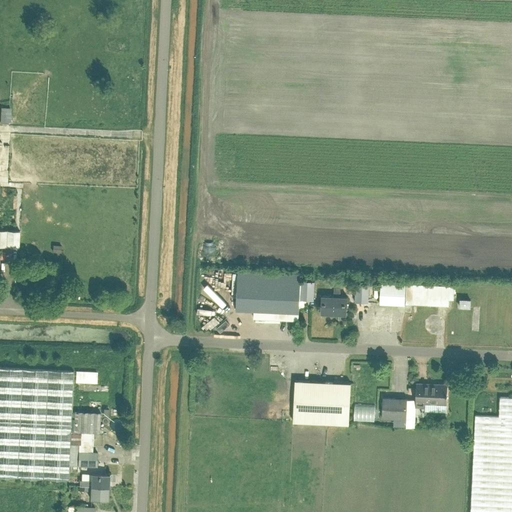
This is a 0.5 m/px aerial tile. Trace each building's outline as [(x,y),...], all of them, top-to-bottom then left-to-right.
[(0,120),(10,121),(10,106),(0,106),(0,120)] [(254,200),(254,211),(289,211),(289,201),(254,200)] [(0,246),(19,247),(20,235),(18,235),(18,231),(5,231),(0,230),(0,246)] [(282,319),(282,312),(298,312),(300,278),(300,273),(238,270),(236,309),(254,310),(253,317),(282,319)] [(313,300),(315,281),(301,280),(300,299),(313,300)] [(368,303),(369,283),(355,283),(354,302),(368,303)] [(448,305),(448,299),(448,298),(453,299),(454,286),(381,283),(380,303),(404,304),(404,303),(448,305)] [(335,296),(334,314),(347,314),(348,296),(340,296),(341,285),(335,285),(334,296),(335,296)] [(335,296),(334,296),(322,295),(321,313),(334,314),(335,296)] [(470,307),(471,300),(460,299),(460,307),(470,307)] [(0,475),(68,479),(70,443),(70,431),(92,432),(99,432),(100,412),(87,411),(71,411),(73,370),(0,367),(0,475)] [(97,372),(76,371),(76,381),(97,382),(97,372)] [(351,382),(343,382),(295,380),(293,421),(325,423),(349,424),(351,382)] [(417,383),(416,388),(416,398),(416,407),(425,407),(425,403),(447,404),(448,384),(437,384),(417,383)] [(381,417),(405,418),(406,398),(382,397),(381,417)] [(511,511),(511,397),(500,397),(499,415),(476,414),(475,427),(475,433),(471,511),(511,511)] [(405,427),(415,427),(416,407),(416,398),(406,398),(405,418),(405,427)] [(354,404),(354,419),(374,420),(374,404),(354,404)] [(78,451),(91,452),(92,432),(70,431),(70,443),(79,443),(78,451)] [(97,452),(91,452),(78,451),(77,465),(97,466),(97,452)] [(84,486),(109,487),(109,474),(91,473),(91,481),(80,480),(80,485),(84,485),(84,486)] [(108,500),(109,487),(84,486),(84,490),(91,491),(90,499),(108,500)] [(53,511),(66,511),(67,505),(68,496),(68,491),(62,490),(55,490),(53,511)]
